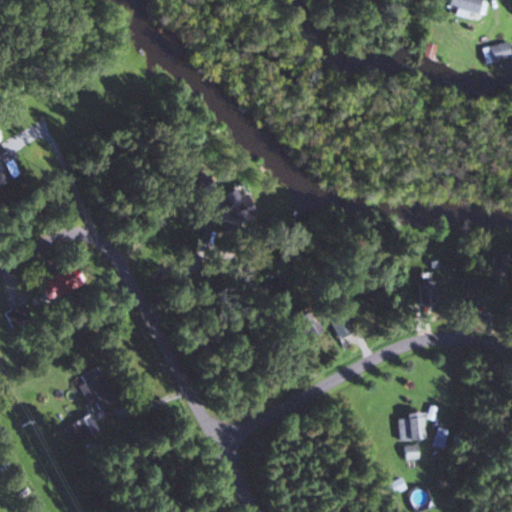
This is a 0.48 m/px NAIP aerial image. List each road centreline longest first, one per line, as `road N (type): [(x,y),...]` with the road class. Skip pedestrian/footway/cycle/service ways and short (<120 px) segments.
road 1 (residential): [(253,511),(108,247),(81,234),(18,115)]
road 2 (residential): [(511,350),(459,339),(407,342),(223,447)]
